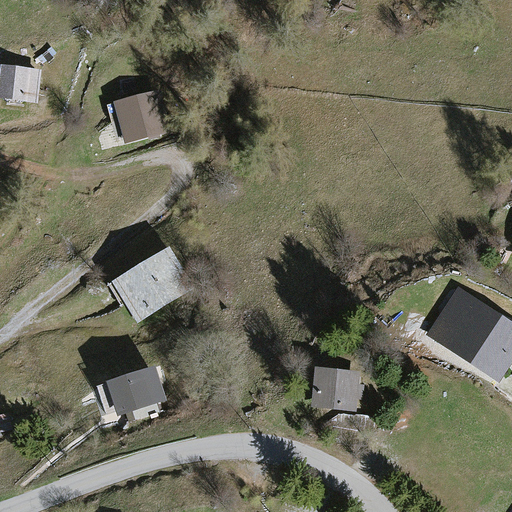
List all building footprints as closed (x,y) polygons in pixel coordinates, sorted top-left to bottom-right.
[(37,77),(0,73),(0,102),(35,106),(37,77)] [(156,96),(112,109),(125,151),(169,137),(156,96)] [(168,252),(115,288),(142,328),(196,292),(168,252)] [(424,341),(496,390),(511,367),(511,330),(457,293),(424,341)] [(119,418),(168,400),(156,368),(107,386),(119,418)] [(354,378),(309,376),(308,408),(352,410),(354,378)]
